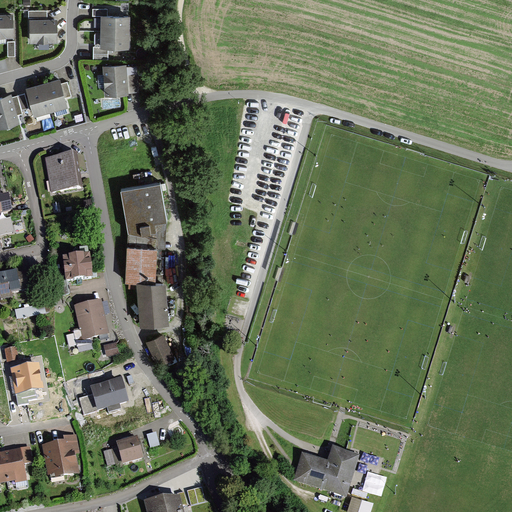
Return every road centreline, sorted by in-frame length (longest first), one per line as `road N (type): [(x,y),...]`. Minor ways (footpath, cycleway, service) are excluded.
road 1 (residential): [(20,147),(91,128),(127,332),(212,450)]
road 2 (track): [(145,111),(182,246),(181,296),(169,329),(127,332)]
road 3 (residential): [(212,450),(131,494),(58,511)]
road 4 (residential): [(0,258),(36,251),(43,241),(20,147)]
road 5 (track): [(247,410),(279,471),(296,489),(331,500)]
road 6 (residential): [(70,0),(65,55),(0,77)]
